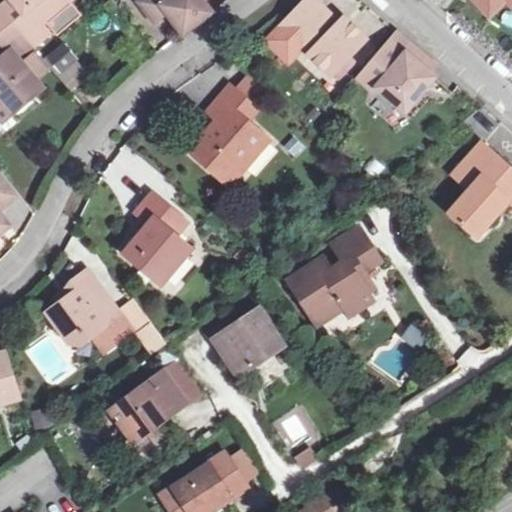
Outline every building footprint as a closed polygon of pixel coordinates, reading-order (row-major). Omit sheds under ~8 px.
[(14,0),(9,0),(1,7),(6,12),(16,3),(14,0)] [(14,0),(16,3),(6,12),(15,23),(34,46),(50,33),(42,23),(69,0),(14,0)] [(168,12),(159,0),(142,0),(158,19),(168,12)] [(159,0),(168,12),(185,33),(214,11),(205,0),(159,0)] [(350,33),(343,26),(315,0),(307,0),(269,40),(291,60),(304,46),(333,73),(367,37),(356,27),(350,33)] [(511,0),(474,0),(490,17),(506,1),(509,4),(511,3),(511,0)] [(0,7),(0,35),(15,23),(6,12),(1,7),(0,7)] [(349,20),(343,26),(350,33),(356,27),(349,20)] [(15,23),(0,35),(0,36),(7,45),(0,50),(0,98),(11,112),(42,86),(23,63),(38,50),(34,46),(15,23)] [(416,59),(422,52),(398,32),(359,78),(374,91),(378,86),(406,110),(435,75),(433,74),(416,59)] [(439,67),(422,52),(416,59),(433,74),(439,67)] [(244,116),(254,104),(231,86),(211,110),(220,118),(211,129),(215,132),(197,153),(225,176),(238,161),(245,167),(270,137),(250,121),(244,116)] [(0,98),(0,115),(3,119),(11,112),(0,98)] [(244,116),(250,121),(260,110),(254,104),(244,116)] [(496,166),(502,159),(484,143),(455,175),(472,190),(452,213),(479,237),(511,200),(511,199),(511,167),(510,166),(504,173),(496,166)] [(510,166),(502,159),(496,166),(504,173),(510,166)] [(238,161),(225,176),(232,182),(245,167),(238,161)] [(0,196),(1,195),(7,203),(20,193),(0,168),(0,232),(11,223),(0,210),(0,196)] [(127,252),(163,283),(193,248),(178,235),(188,223),(154,194),(138,213),(151,224),(127,252)] [(331,244),(336,251),(363,234),(358,227),(331,244)] [(325,273),(317,260),(299,272),(307,284),(297,291),(319,324),(344,307),(350,316),(374,300),(368,292),(357,275),(363,271),(380,260),(363,234),(336,251),(343,261),(332,268),(325,273)] [(324,256),(317,260),(325,273),(332,268),(324,256)] [(79,291),(64,302),(49,313),(71,343),(86,331),(91,338),(94,336),(106,352),(134,330),(120,312),(90,270),(73,282),(79,291)] [(374,288),(363,271),(357,275),(368,292),(374,288)] [(289,279),(297,291),(307,284),(299,272),(289,279)] [(79,291),(73,282),(61,296),(64,302),(79,291)] [(137,300),(120,312),(134,330),(152,355),(168,343),(137,300)] [(282,341),(259,307),(214,338),(239,375),(255,364),(253,360),(282,341)] [(415,348),(440,328),(427,311),(402,331),(415,348)] [(86,331),(71,343),(82,344),(91,338),(86,331)] [(7,352),(0,354),(0,378),(7,402),(21,397),(7,352)] [(178,360),(163,372),(187,402),(201,391),(178,360)] [(163,372),(112,410),(135,441),(147,432),(157,433),(158,424),(187,402),(163,372)] [(49,409),(32,410),(33,429),(51,427),(49,409)] [(297,414),(280,423),(293,449),(310,441),(297,414)] [(93,469),(106,461),(96,442),(82,450),(93,469)] [(312,448),(297,458),(303,466),(307,467),(319,459),(312,448)] [(244,449),(229,460),(244,483),(260,472),(244,449)] [(511,451),(499,460),(509,475),(511,472),(511,451)] [(225,454),(163,496),(174,511),(182,511),(188,508),(190,511),(210,511),(214,510),(211,506),(227,495),(230,499),(248,487),(244,483),(229,460),(225,454)] [(509,475),(499,460),(478,474),(487,489),(509,475)] [(340,489),(328,497),(337,511),(345,511),(352,508),(340,489)] [(211,506),(214,510),(230,499),(227,495),(211,506)] [(337,511),(328,497),(304,511),(337,511)]
